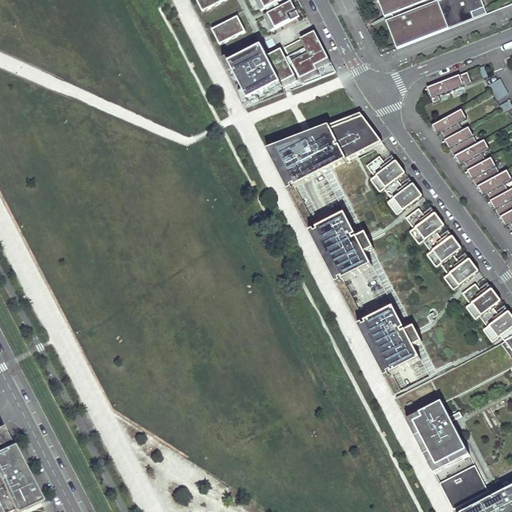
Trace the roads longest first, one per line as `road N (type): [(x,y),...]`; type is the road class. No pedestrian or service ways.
road 1 (residential): [(368,91),(511,282)]
road 2 (residential): [(511,34),(368,91)]
road 3 (residential): [(74,511),(19,401)]
